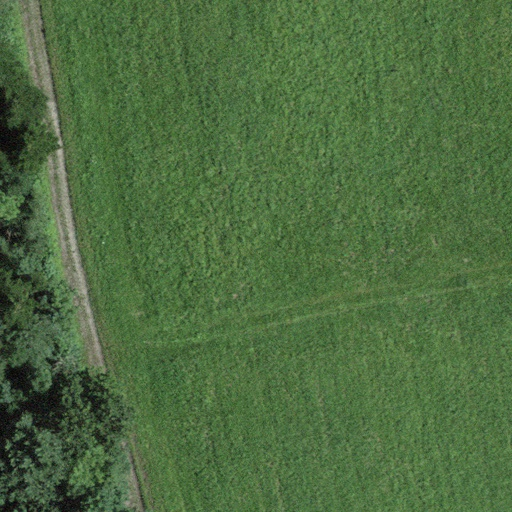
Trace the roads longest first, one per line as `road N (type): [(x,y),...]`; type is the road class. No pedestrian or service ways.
road 1 (track): [(136,511),(32,0)]
road 2 (track): [(104,357),(511,277)]
